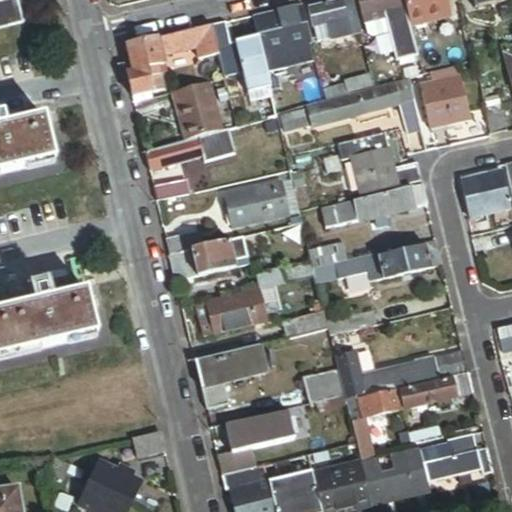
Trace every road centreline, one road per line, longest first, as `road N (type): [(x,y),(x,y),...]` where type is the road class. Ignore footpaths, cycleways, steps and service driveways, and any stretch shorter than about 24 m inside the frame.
road 1 (residential): [(205,511),(92,32)]
road 2 (residential): [(473,318),(437,165),(511,149)]
road 3 (residential): [(511,463),(473,318)]
road 4 (residential): [(92,32),(230,0)]
